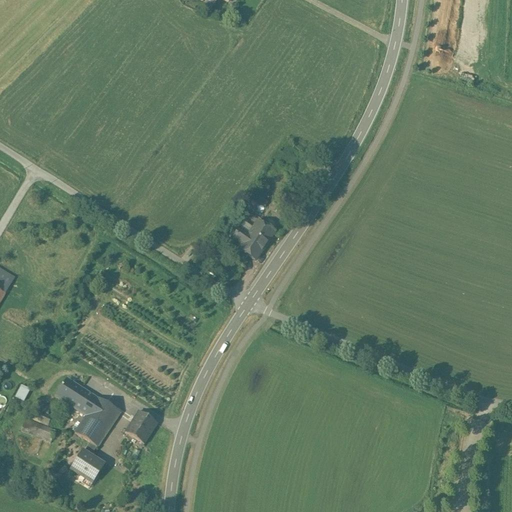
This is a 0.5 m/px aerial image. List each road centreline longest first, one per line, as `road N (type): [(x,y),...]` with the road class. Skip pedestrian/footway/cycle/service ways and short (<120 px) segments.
road 1 (secondary): [(401,0),(395,44),(364,126),(249,301)]
road 2 (unclassified): [(0,143),(249,301)]
road 3 (unclassified): [(249,301),(482,403),(511,404)]
road 4 (secondary): [(249,301),(190,407),(169,511)]
